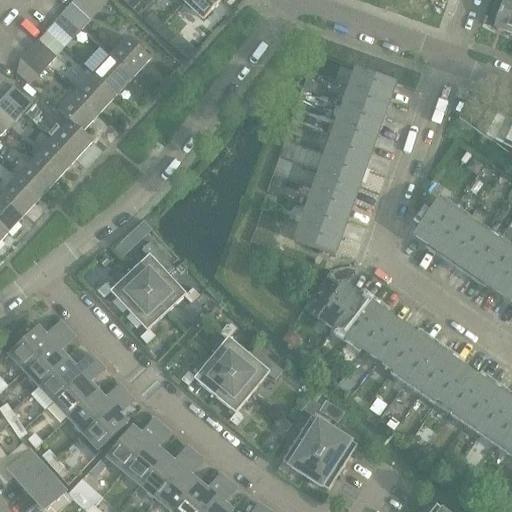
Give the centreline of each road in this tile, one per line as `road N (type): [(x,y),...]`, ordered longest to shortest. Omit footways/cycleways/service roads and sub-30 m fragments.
road 1 (unclassified): [(43,274),(146,193),(296,2)]
road 2 (residential): [(446,64),(378,261),(511,354)]
road 3 (residential): [(299,511),(195,438),(43,274)]
road 4 (unclassified): [(296,2),(446,64)]
